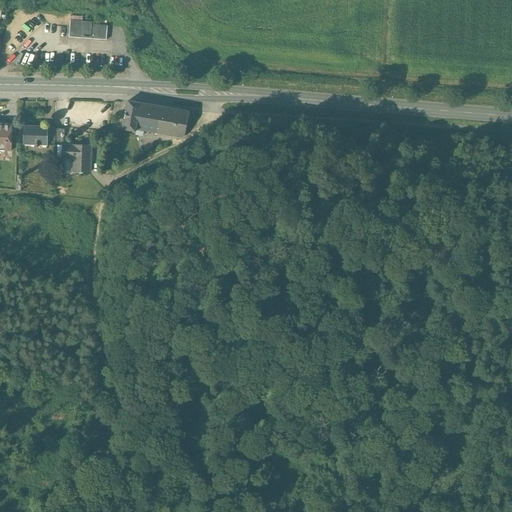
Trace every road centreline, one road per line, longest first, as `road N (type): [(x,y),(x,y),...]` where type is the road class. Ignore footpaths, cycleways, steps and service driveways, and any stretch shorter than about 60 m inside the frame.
road 1 (track): [(190,511),(100,458),(107,400),(99,188),(231,110)]
road 2 (primary): [(511,117),(0,84)]
